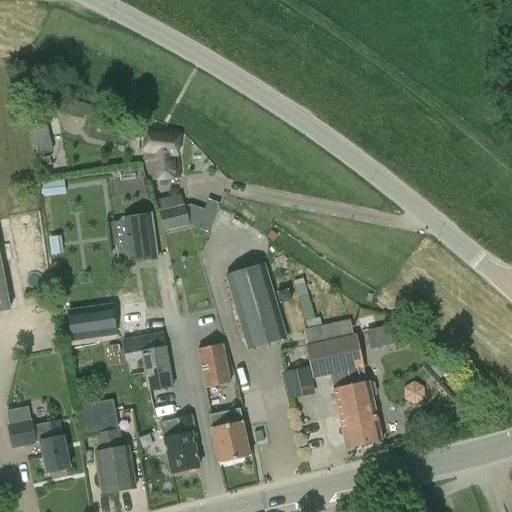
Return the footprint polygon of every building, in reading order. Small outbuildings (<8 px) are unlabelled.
[(69,112),(83,115),(83,113),(90,114),(92,106),(71,102),(69,112)] [(31,124),(37,150),(56,146),(51,120),(31,124)] [(143,142),(138,142),(137,149),(143,150),(143,161),(148,161),(149,179),(157,178),(158,186),(168,185),(167,177),(176,177),(175,161),(179,133),(145,129),(143,142)] [(41,182),(43,197),(66,195),(64,180),(41,182)] [(184,206),(160,211),(164,230),(188,225),(184,206)] [(125,219),(129,248),(118,249),(120,263),(155,258),(149,215),(125,219)] [(270,231),(266,237),(273,242),(278,236),(270,231)] [(0,312),(10,310),(0,256),(0,312)] [(265,263),(225,275),(247,350),(287,338),(265,263)] [(280,305),(291,302),(288,290),(276,294),(280,305)] [(147,330),(146,300),(125,301),(126,330),(147,330)] [(65,316),(70,345),(110,337),(105,309),(65,316)] [(376,394),(374,384),(369,383),(368,382),(366,382),(355,336),(352,337),(349,326),(303,336),(305,347),(313,379),(330,375),(333,389),(345,449),(381,441),(372,398),(376,394)] [(366,331),(370,348),(387,345),(383,327),(366,331)] [(123,340),(125,354),(140,351),(146,392),(174,388),(167,346),(165,347),(164,341),(163,339),(163,333),(123,340)] [(204,388),(230,384),(222,344),(197,349),(204,388)] [(307,365),(283,371),(289,399),(314,394),(307,365)] [(423,390),(413,384),(403,390),(403,401),(413,407),(423,401),(423,390)] [(102,403),(118,491),(135,488),(127,447),(122,448),(114,400),(102,403)] [(118,491),(102,403),(78,407),(84,438),(97,435),(100,452),(94,453),(102,494),(118,491)] [(250,457),(242,422),(240,413),(212,419),(214,428),(210,429),(218,464),(250,457)] [(180,435),(164,439),(171,473),(198,468),(194,447),(197,447),(191,417),(177,419),(180,435)] [(58,421),(33,427),(32,420),(8,425),(12,449),(37,444),(36,443),(40,442),(46,473),(70,468),(63,436),(61,437),(58,421)]
